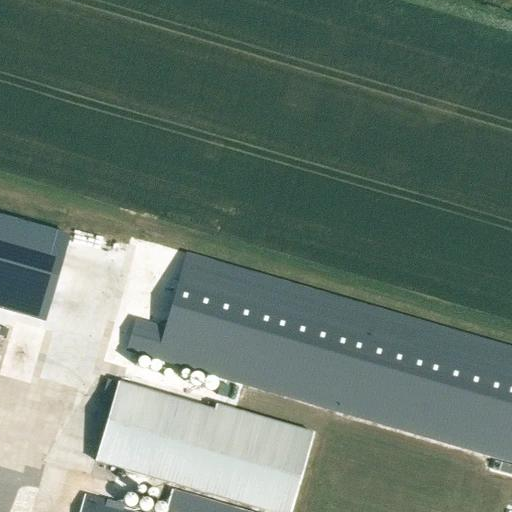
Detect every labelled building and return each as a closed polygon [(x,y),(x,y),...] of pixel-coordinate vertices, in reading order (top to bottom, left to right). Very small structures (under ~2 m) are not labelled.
[(141,285),(131,326),(511,435),(511,287),(205,200),(181,295),(141,285)] [(0,228),(0,296),(48,311),(67,248),(0,228)] [(121,381),(99,458),(285,511),(291,511),(313,437),(121,381)] [(511,468),(494,463),(492,472),(511,477),(511,468)] [(106,502),(84,496),(79,511),(121,511),(123,505),(106,500),(106,502)]
